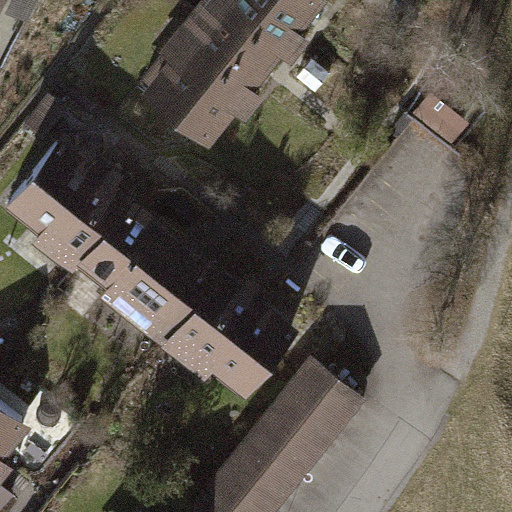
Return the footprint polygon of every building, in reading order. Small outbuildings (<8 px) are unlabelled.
[(5,0),(0,0),(0,48),(21,8),(5,0)] [(212,0),(150,78),(229,143),(344,0),(212,0)] [(304,311),(77,131),(16,209),(242,389),(304,311)] [(321,352),(196,495),(216,511),(272,511),(373,398),(321,352)] [(0,391),(0,488),(48,431),(0,391)]
